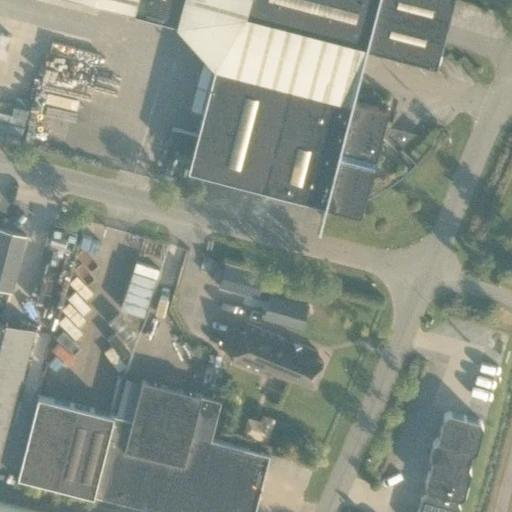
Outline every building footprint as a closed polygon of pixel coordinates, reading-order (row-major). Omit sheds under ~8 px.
[(187,167),(361,213),(365,198),(373,194),(376,192),(387,185),(394,180),(401,175),(407,170),(413,164),(417,160),(383,126),(388,106),(374,103),(375,99),(352,93),(364,48),(382,52),(383,48),(436,62),(451,0),(83,0),(178,24),(214,64),(196,133),(193,146),(187,167)] [(193,146),(196,133),(173,127),(169,140),(193,146)] [(70,285),(94,291),(109,234),(85,228),(70,285)] [(12,292),(27,236),(0,229),(0,293),(1,294),(2,289),(12,292)] [(225,261),(218,285),(257,296),(258,290),(269,293),(274,275),(225,261)] [(130,281),(120,316),(147,324),(157,288),(130,281)] [(263,316),(301,327),(308,303),(269,293),(263,316)] [(248,316),(259,320),(262,311),(252,307),(248,316)] [(0,457),(34,329),(0,319),(0,457)] [(290,378),(291,375),(311,383),(320,361),(313,358),(316,351),(246,322),(231,359),(270,375),(271,371),(290,378)] [(117,403),(128,407),(137,382),(126,378),(117,403)] [(113,414),(92,494),(161,511),(253,511),(269,454),(211,439),(221,400),(142,380),(131,419),(113,414)] [(92,494),(113,414),(37,395),(17,475),(92,494)] [(459,511),(462,501),(459,496),(464,493),(471,470),(467,463),(471,451),(477,448),(483,424),(480,419),(449,410),(444,413),(437,438),(432,441),(429,453),(432,458),(425,482),(428,487),(426,493),(421,496),(416,511),(459,511)] [(0,511),(52,511),(0,498),(0,511)]
